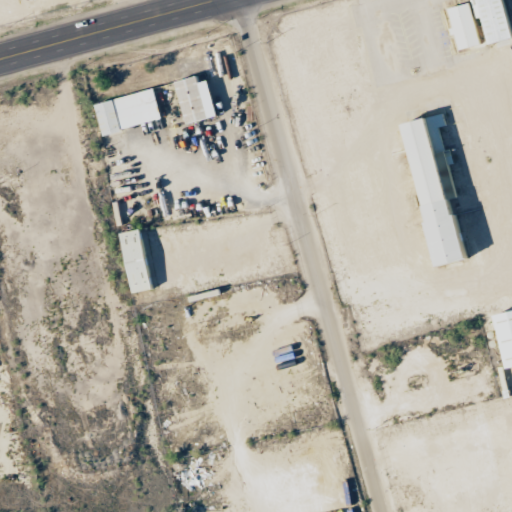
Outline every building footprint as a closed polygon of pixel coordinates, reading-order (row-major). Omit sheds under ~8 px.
[(469,0),(480,44),(506,38),(496,0),(469,0)] [(455,51),(477,44),(465,2),(442,9),(455,51)] [(212,116),(202,80),(193,82),(191,76),(169,82),(181,125),(212,116)] [(90,104),(98,135),(157,120),(149,89),(90,104)] [(393,123),(425,267),(453,261),(428,150),(429,149),(432,162),(433,162),(434,168),(442,166),(440,159),(447,158),(446,150),(441,151),(436,128),(442,127),(439,113),(393,123)] [(114,233),(125,294),(146,290),(135,229),(114,233)] [(511,309),(487,315),(498,369),(511,366),(511,309)]
